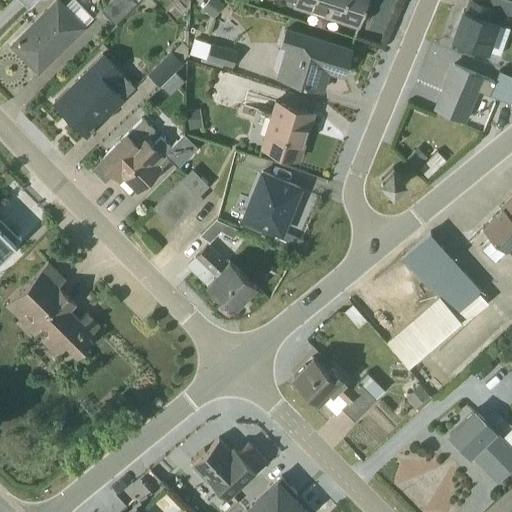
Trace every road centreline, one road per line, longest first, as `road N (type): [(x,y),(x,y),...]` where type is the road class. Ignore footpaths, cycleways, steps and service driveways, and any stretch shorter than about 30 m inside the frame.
road 1 (residential): [(0,126),(235,364)]
road 2 (unclassified): [(430,0),(357,175),(356,212),(381,246)]
road 3 (residential): [(235,364),(52,511)]
road 4 (residential): [(235,364),(384,511)]
road 5 (residential): [(381,246),(235,364)]
road 6 (residential): [(511,143),(381,246)]
